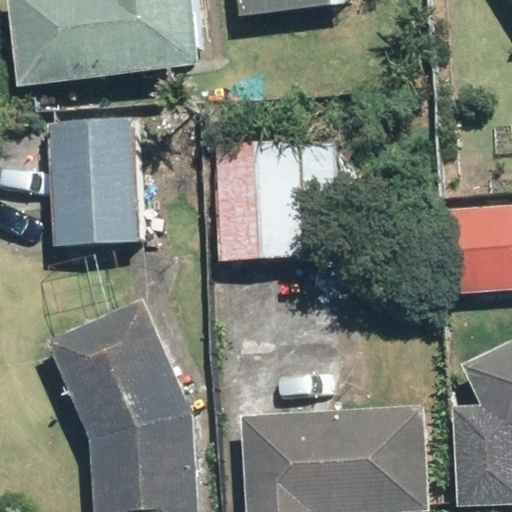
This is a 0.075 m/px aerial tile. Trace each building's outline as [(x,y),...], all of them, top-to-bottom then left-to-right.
[(13,0),(27,100),(202,77),(192,0),(13,0)] [(55,138),(59,260),(140,257),(136,136),(55,138)] [(218,157),(219,272),(329,271),(328,156),(218,157)] [(511,210),(442,216),(449,307),(511,301),(511,210)] [(53,359),(88,436),(86,436),(91,511),(197,511),(191,428),(142,319),(53,359)] [(511,511),(511,350),(463,376),(486,418),(454,420),(460,511),(511,511)] [(247,508),(246,511),(424,511),(419,418),(243,427),(247,508)]
